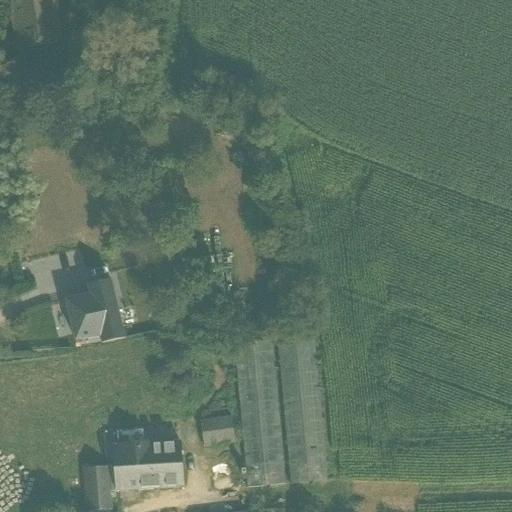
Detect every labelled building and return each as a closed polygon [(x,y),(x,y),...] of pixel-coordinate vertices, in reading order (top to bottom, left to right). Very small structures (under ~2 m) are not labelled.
[(54,0),(33,0),(24,2),(25,4),(10,6),(19,53),(62,45),(54,0)] [(23,70),(0,74),(0,104),(28,100),(23,70)] [(110,285),(90,290),(92,299),(68,304),(77,341),(102,338),(103,343),(123,339),(110,285)] [(315,338),(278,341),(292,485),(328,481),(315,338)] [(273,342),(234,345),(246,467),(284,463),(273,342)] [(158,414),(106,418),(107,435),(112,434),(113,450),(133,448),(156,446),(155,431),(160,431),(158,414)] [(231,420),(199,425),(203,449),(230,445),(229,435),(233,434),(231,420)] [(156,446),(133,448),(136,492),(184,489),(181,445),(156,446)] [(133,448),(113,450),(114,470),(83,472),(86,511),(110,511),(109,494),(136,492),(133,448)] [(284,463),(246,467),(248,489),(286,485),(284,463)]
